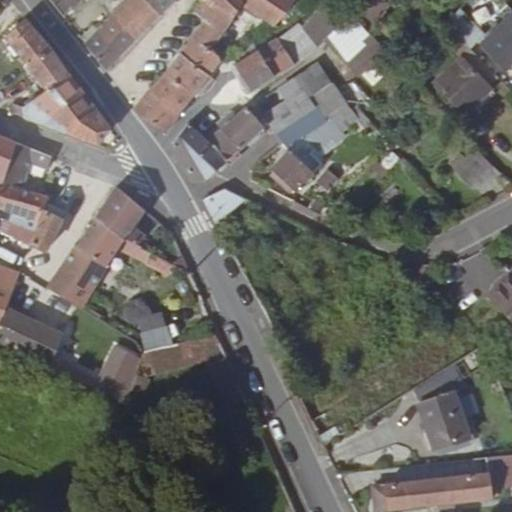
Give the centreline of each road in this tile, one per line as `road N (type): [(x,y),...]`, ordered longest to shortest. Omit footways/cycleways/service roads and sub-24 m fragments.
road 1 (tertiary): [(329,511),(170,181)]
road 2 (tertiary): [(170,181),(33,0)]
road 3 (residential): [(0,122),(170,181)]
